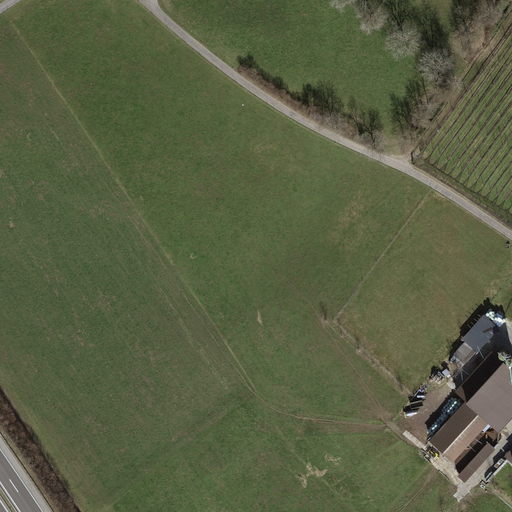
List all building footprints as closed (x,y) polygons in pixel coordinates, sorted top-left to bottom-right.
[(485,314),(462,339),(477,353),(500,328),(485,314)] [(475,351),(465,342),(454,354),(464,363),(475,351)] [(511,369),(493,352),(457,391),(467,400),(488,420),(499,430),(511,416),(511,369)] [(488,420),(467,400),(431,440),(452,459),(488,420)] [(483,460),(456,462),(463,470),(473,469),(483,460)]
